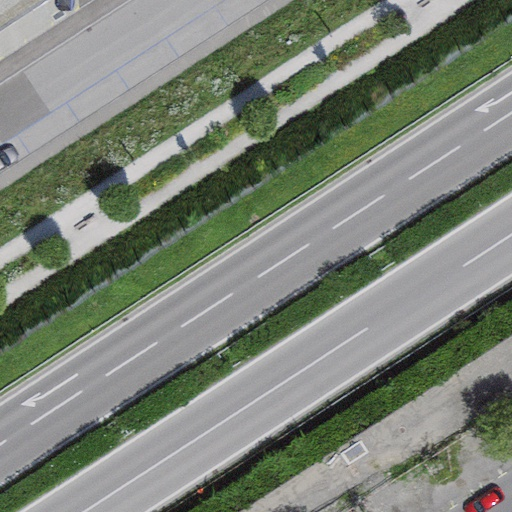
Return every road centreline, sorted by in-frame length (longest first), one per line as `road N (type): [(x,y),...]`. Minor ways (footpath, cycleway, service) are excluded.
road 1 (primary): [(511,112),(0,444)]
road 2 (primary): [(48,511),(292,357),(363,331)]
road 3 (trunk): [(123,511),(313,389),(363,331)]
road 4 (residential): [(0,106),(167,0)]
road 5 (primary): [(363,331),(511,237)]
